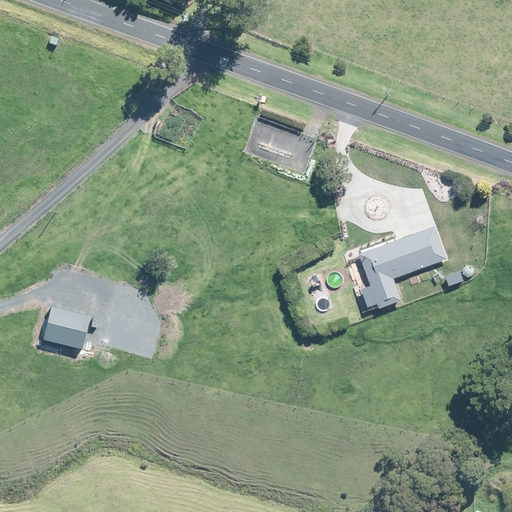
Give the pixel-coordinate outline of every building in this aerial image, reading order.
[(48,42),(55,44),(57,38),(50,36),(48,42)] [(393,278),(446,258),(434,226),(415,233),(404,237),(398,240),(358,254),(360,260),(377,306),(378,308),(401,300),(393,278)] [(480,243),(460,248),(463,263),(483,259),(480,243)] [(455,272),(458,280),(464,278),(460,270),(455,272)] [(87,315),(49,305),(41,339),(79,349),(87,315)]
